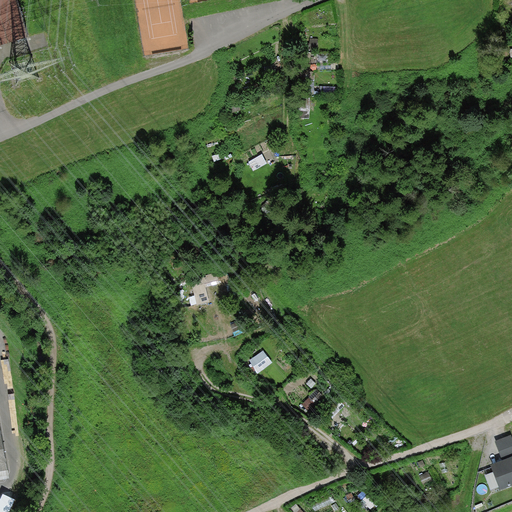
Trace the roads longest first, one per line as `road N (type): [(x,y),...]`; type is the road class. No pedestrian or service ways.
road 1 (unclassified): [(316,0),(0,136)]
road 2 (track): [(252,511),(357,466),(503,419)]
road 3 (track): [(34,511),(50,463),(50,343),(45,323),(0,267)]
road 4 (track): [(357,466),(296,414),(211,389),(197,372),(198,359),(226,348)]
road 5 (track): [(290,11),(286,139)]
